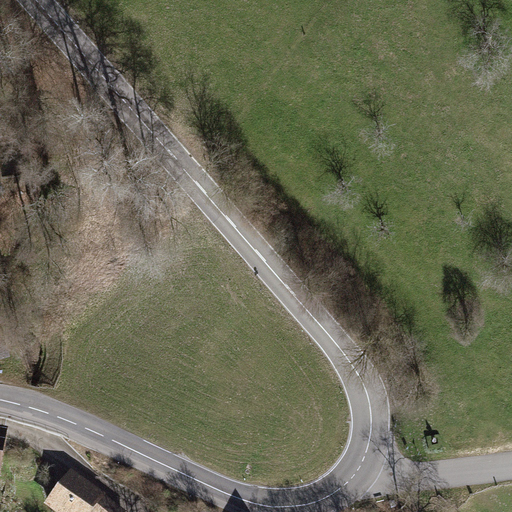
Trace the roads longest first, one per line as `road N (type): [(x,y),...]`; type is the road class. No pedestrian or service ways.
road 1 (secondary): [(356,470),(371,435),(356,371),(35,0)]
road 2 (secondary): [(0,401),(41,411),(252,503),(320,500),(356,470)]
road 3 (unclassified): [(356,470),(448,477),(511,469)]
